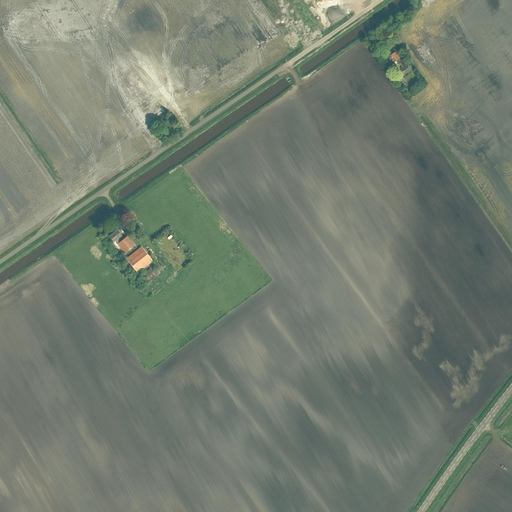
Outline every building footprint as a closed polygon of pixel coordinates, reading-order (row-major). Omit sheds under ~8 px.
[(324,3),(322,0),(280,0),(296,22),(296,23),(311,13),(313,17),(320,12),(317,8),(324,3)] [(402,62),(400,58),(396,52),(390,56),(393,59),(392,59),(393,61),(394,61),(395,62),(396,61),(399,64),(402,62)] [(412,70),(408,63),(399,68),(404,75),(412,70)] [(123,239),(121,236),(122,235),(117,229),(109,236),(114,241),(115,240),(118,243),(117,244),(125,253),(136,244),(128,235),(123,239)] [(137,273),(152,261),(141,246),(126,258),(137,273)] [(160,273),(156,268),(152,271),(150,268),(141,276),(147,283),(156,276),(160,273)]
